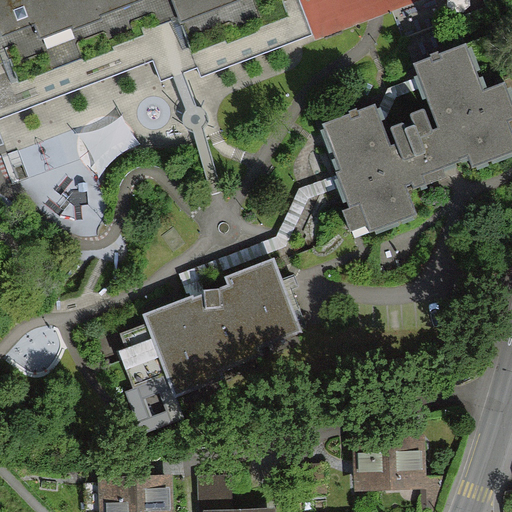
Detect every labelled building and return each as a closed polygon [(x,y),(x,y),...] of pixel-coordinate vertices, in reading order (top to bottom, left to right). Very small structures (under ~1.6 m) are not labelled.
[(0,0),(0,121),(179,49),(190,76),(305,30),(293,0),(0,0)] [(300,0),(310,38),(374,21),(368,0),(300,0)] [(511,0),(487,0),(497,28),(511,22),(511,0)] [(324,121),(359,235),(419,216),(408,180),(511,147),(511,131),(496,79),(477,85),(464,45),(413,61),(432,122),(391,134),(381,103),(324,121)] [(307,334),(273,252),(139,307),(173,389),(307,334)] [(424,430),(355,432),(357,486),(421,487),(422,504),(441,503),(440,471),(427,472),(424,430)] [(173,511),(174,475),(105,474),(104,511),(173,511)] [(276,511),(276,503),(238,504),(236,475),(194,477),(195,511),(276,511)]
